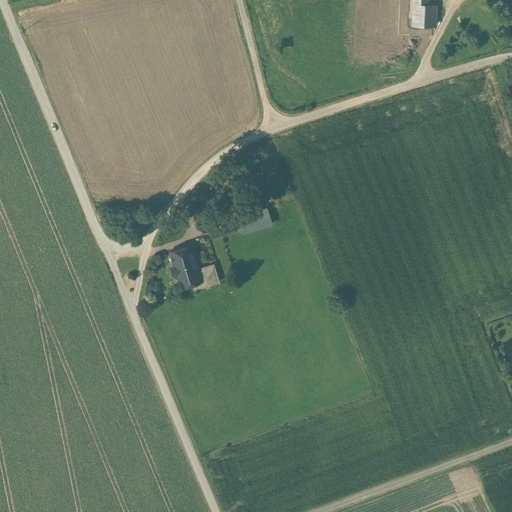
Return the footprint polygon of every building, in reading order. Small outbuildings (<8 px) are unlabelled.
[(429,2),(429,0),(412,0),(411,25),(436,25),(436,2),(429,2)] [(263,209),(240,217),(244,228),(267,221),(263,209)] [(213,216),(200,221),(204,233),(217,229),(213,216)] [(217,229),(204,233),(206,240),(237,230),(234,224),(217,229)] [(198,270),(190,245),(170,251),(175,265),(172,267),(174,275),(178,275),(178,276),(179,276),(182,287),(197,282),(201,280),(199,273),(198,270)] [(213,264),(202,267),(204,271),(199,273),(201,280),(197,282),(199,288),(218,281),(213,264)]
